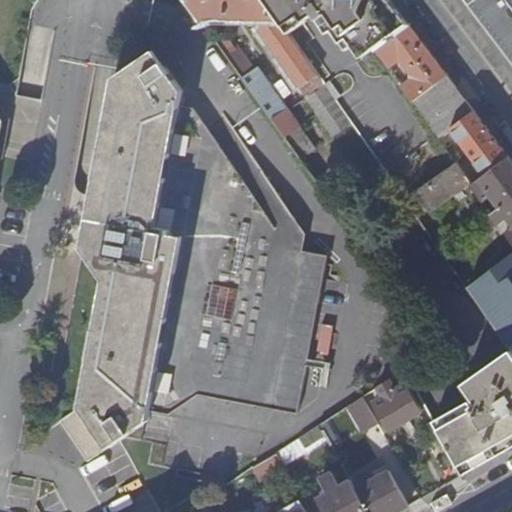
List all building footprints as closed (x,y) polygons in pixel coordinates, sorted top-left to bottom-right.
[(288,32),(265,0),(189,0),(204,22),(211,17),(225,17),(225,23),(231,23),(231,17),(266,18),(261,31),(335,138),(353,126),(326,89),(327,88),(288,32)] [(389,0),(265,0),(288,32),(314,14),(328,34),(332,30),(342,44),(348,40),(362,59),(376,49),(409,26),(389,0)] [(511,0),(464,0),(511,63),(511,0)] [(447,76),(409,26),(376,49),(390,68),(400,61),(410,76),(411,79),(402,86),(413,102),(447,76)] [(185,91),(157,50),(115,78),(84,248),(105,279),(81,407),(62,421),(90,461),(120,441),(122,441),(125,438),(128,436),(144,426),(146,425),(149,423),(151,414),(152,411),(171,415),(200,395),(299,414),(310,358),(325,280),(330,256),(305,252),(308,236),(253,156),(237,168),(216,137),(195,107),(182,105),(185,91)] [(240,51),(231,57),(287,138),(300,129),(259,68),(254,72),(240,51)] [(474,111),(447,76),(413,102),(438,138),(443,134),(450,129),(474,111)] [(485,176),(509,158),(474,111),(450,129),(485,176)] [(300,129),(287,138),(302,159),(314,150),(300,129)] [(450,142),(443,134),(438,138),(444,147),(450,142)] [(511,161),(509,158),(485,176),(479,181),(471,186),(482,201),(491,195),(499,208),(491,213),(499,225),(507,219),(511,225),(511,227),(500,235),(505,242),(509,240),(511,243),(511,161)] [(471,186),(479,181),(464,159),(457,164),(470,184),(471,186)] [(470,184),(457,164),(456,163),(416,192),(431,212),(432,212),(470,184)] [(416,192),(406,200),(432,238),(443,230),(432,212),(431,212),(416,192)] [(511,252),(467,287),(511,351),(511,352),(511,252)] [(434,423),(462,476),(511,448),(511,352),(511,351),(499,359),(463,385),(477,405),(472,408),(468,403),(434,423)] [(390,381),(378,389),(383,398),(372,404),(388,432),(422,413),(406,385),(395,392),(390,381)] [(360,434),(377,424),(363,398),(346,409),(360,434)] [(260,482),(285,466),(278,453),(253,469),(260,482)] [(366,511),(397,511),(408,507),(388,472),(373,481),(368,471),(350,481),(366,511)] [(324,511),(366,511),(350,481),(317,499),(324,511)] [(192,511),(191,511),(210,511),(204,501),(191,510),(192,511)] [(305,511),(299,501),(280,511),(305,511)]
